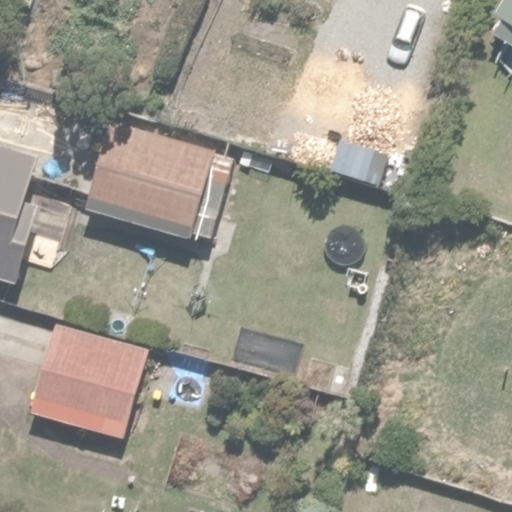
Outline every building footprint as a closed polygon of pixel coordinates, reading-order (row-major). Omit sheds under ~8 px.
[(511,0),(498,0),(497,2),(506,7),(495,25),(511,34),(511,0)] [(218,138),(117,110),(93,197),(194,225),(218,138)] [(0,266),(18,271),(30,228),(17,224),(40,146),(0,134),(0,266)] [(152,340),(56,316),(34,406),(130,430),(152,340)] [(211,367),(159,355),(151,387),(203,399),(211,367)]
